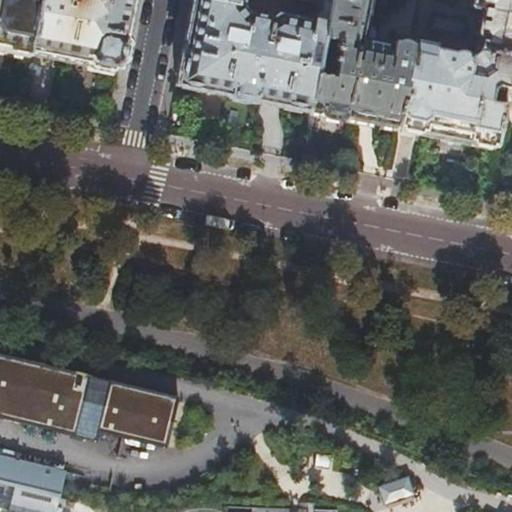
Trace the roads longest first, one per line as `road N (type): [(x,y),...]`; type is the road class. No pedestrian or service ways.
road 1 (secondary): [(511,252),(128,176)]
road 2 (residential): [(128,176),(162,0)]
road 3 (secondary): [(128,176),(0,151)]
